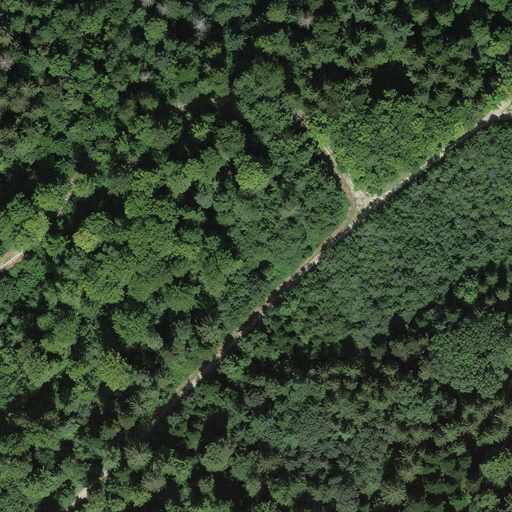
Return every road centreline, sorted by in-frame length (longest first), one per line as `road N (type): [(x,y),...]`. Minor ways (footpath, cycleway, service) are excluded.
road 1 (track): [(0,268),(124,140),(200,102),(256,100),(293,112),(366,207)]
road 2 (track): [(96,482),(366,207)]
road 3 (track): [(366,207),(496,115),(511,90)]
